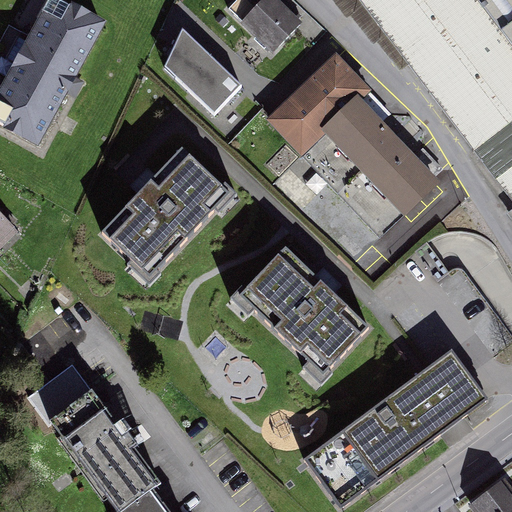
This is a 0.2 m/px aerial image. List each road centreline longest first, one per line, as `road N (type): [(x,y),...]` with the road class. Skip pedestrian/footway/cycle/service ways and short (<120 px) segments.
road 1 (residential): [(308,0),(423,110),(511,244)]
road 2 (residential): [(416,505),(511,433)]
